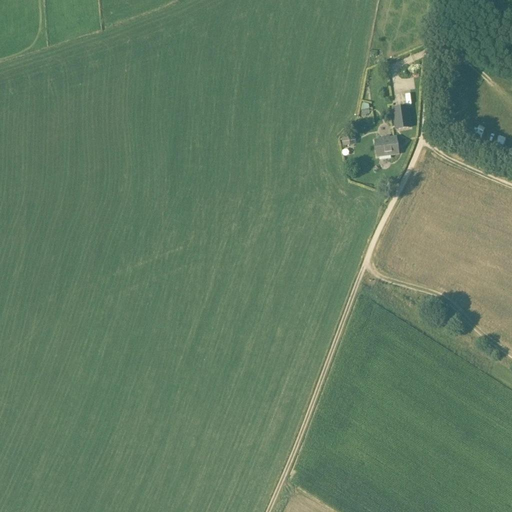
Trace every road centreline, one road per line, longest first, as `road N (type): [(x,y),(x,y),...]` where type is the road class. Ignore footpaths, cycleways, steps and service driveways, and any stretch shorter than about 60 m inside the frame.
road 1 (track): [(439,0),(423,142),(268,511)]
road 2 (track): [(365,270),(432,295),(511,360)]
